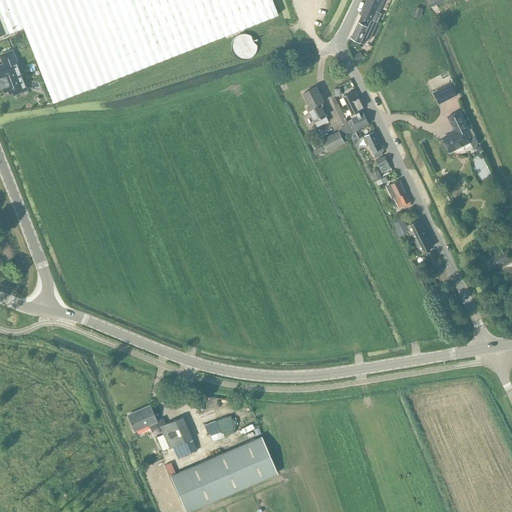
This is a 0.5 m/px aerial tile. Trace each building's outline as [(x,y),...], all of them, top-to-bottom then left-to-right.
[(0,0),(0,35),(23,27),(53,102),(244,28),(277,15),(271,0),(0,0)] [(367,0),(361,15),(377,22),(381,14),(379,13),(384,0),(367,0)] [(425,0),(429,8),(449,0),(425,0)] [(352,38),(363,44),(366,38),(370,40),(377,24),(362,16),(359,23),(352,38)] [(256,48),(256,45),(255,43),(254,41),(252,39),(250,37),(248,36),(246,36),(244,35),(241,35),(239,36),(235,38),(234,40),(232,43),(231,45),(231,47),(231,50),(232,52),(233,54),(234,56),(236,58),(238,59),(241,60),(243,60),(246,60),(248,59),(250,58),(252,57),(254,55),(255,53),(256,48)] [(0,82),(4,91),(11,88),(13,92),(14,95),(26,90),(25,87),(15,61),(16,60),(12,51),(0,55),(3,64),(0,65),(0,82)] [(433,92),(438,104),(457,95),(452,83),(433,92)] [(322,93),(320,94),(317,87),(304,93),(310,106),(307,108),(314,123),(315,123),(317,127),(329,121),(326,117),(327,116),(322,107),(323,106),(321,102),(324,101),(323,100),(325,99),(322,93)] [(347,122),(353,133),(370,124),(364,113),(360,114),(359,111),(364,109),(355,91),(344,97),(352,114),(351,115),(353,118),(352,119),(353,119),(347,122)] [(460,111),(448,116),(456,132),(443,138),(450,152),(456,149),(457,151),(459,152),(461,153),(464,152),(465,150),(465,148),(464,145),(469,143),(467,138),(469,137),(466,131),(469,129),(460,111)] [(339,131),(321,140),(328,152),(345,143),(339,131)] [(374,153),(376,158),(383,155),(381,149),(383,148),(374,132),(365,136),(365,137),(363,138),(367,146),(369,145),(374,153)] [(385,156),(376,160),(380,168),(389,164),(385,156)] [(375,181),(383,177),(380,170),(372,174),(375,181)] [(399,180),(387,187),(393,199),(395,198),(399,207),(404,205),(405,208),(411,205),(406,193),(399,180)] [(407,224),(404,218),(394,224),(397,229),(407,224)] [(408,226),(421,251),(433,246),(420,220),(412,225),(408,226)] [(507,248),(484,260),(490,272),(502,265),(505,272),(508,279),(511,276),(511,258),(510,253),(511,252),(511,242),(506,246),(507,248)] [(428,267),(432,276),(444,270),(433,250),(426,254),(432,265),(428,267)] [(149,406),(128,415),(135,431),(148,425),(151,431),(160,427),(164,434),(154,439),(161,455),(171,450),(170,448),(173,447),(178,459),(197,451),(192,439),(182,417),(165,424),(163,418),(156,421),(149,406)] [(204,423),(210,441),(232,433),(226,416),(204,423)] [(171,476),(186,511),(188,511),(277,474),(261,437),(171,476)] [(171,476),(176,474),(171,463),(165,466),(169,477),(171,476)]
